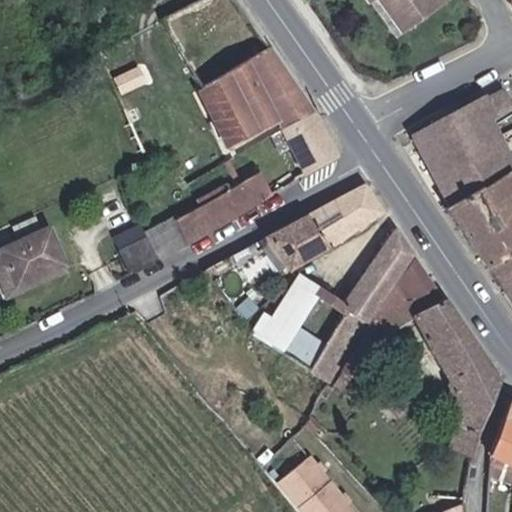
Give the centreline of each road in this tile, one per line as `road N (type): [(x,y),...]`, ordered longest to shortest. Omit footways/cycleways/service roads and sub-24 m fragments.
road 1 (unclassified): [(0,343),(119,290),(376,151)]
road 2 (primary): [(376,151),(511,358)]
road 3 (residential): [(511,46),(360,121)]
road 4 (primary): [(274,0),(360,121)]
